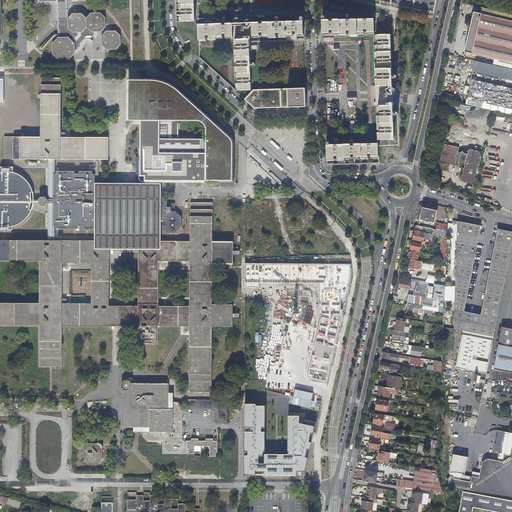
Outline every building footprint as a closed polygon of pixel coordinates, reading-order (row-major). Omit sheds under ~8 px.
[(182,0),(183,21),(193,21),(192,14),(193,14),(193,10),(192,10),(192,0),(182,0)] [(511,62),(511,20),(474,11),(465,51),(511,62)] [(68,19),(68,28),(70,30),(73,32),(80,32),(83,32),(86,28),(86,18),(81,13),(72,13),(68,18),(68,19)] [(105,17),(100,13),(91,13),(86,18),(86,28),(89,30),(91,32),(96,32),(101,31),(105,27),(105,23),(105,17)] [(374,31),(374,20),(367,21),(367,20),(364,20),(364,21),(350,21),(350,20),(347,20),(347,21),(333,22),(333,21),(330,21),(330,22),(323,22),(323,33),(340,32),(340,33),(357,32),(357,31),(374,31)] [(304,33),(303,23),(296,23),(296,22),(293,22),(293,23),(279,23),(276,23),(276,24),(263,24),(263,23),(260,23),(260,24),(253,24),(253,35),(270,34),(270,35),(287,35),(287,34),(304,33)] [(233,36),(233,25),(226,25),(226,24),(223,25),(209,26),(209,25),(206,25),(206,26),(199,26),(199,38),(209,38),(214,37),(216,37),(216,36),(233,36)] [(120,35),(115,31),(113,31),(106,31),(102,35),(102,37),(102,40),(102,45),(107,49),(116,49),(120,44),(120,35)] [(389,41),(388,34),(377,34),(378,51),(377,51),(378,85),(390,85),(390,78),(390,75),(389,61),(390,61),(390,58),(389,58),(389,44),(389,41)] [(68,36),(58,37),(52,44),(52,53),(59,59),(69,59),(75,53),(75,49),(75,47),(75,42),(71,39),(68,36)] [(247,45),(247,38),(237,39),(237,66),(237,70),(238,90),(248,90),(248,82),(249,82),(249,79),(248,79),(248,65),(249,65),(248,63),(247,50),(247,49),(248,49),(248,46),(247,45)] [(511,69),(475,61),(465,105),(511,114),(511,69)] [(108,137),(65,136),(61,136),(61,132),(61,78),(52,77),(41,77),(41,136),(4,136),(4,158),(51,159),(108,159),(108,137)] [(207,124),(206,180),(235,181),(235,140),(233,138),(177,87),(170,84),(164,81),(158,80),(153,80),(142,80),(141,81),(128,81),(127,119),(136,119),(141,120),(178,120),(201,120),(204,121),(205,122),(207,124)] [(254,89),(245,99),(255,108),(306,107),(306,88),(305,88),(299,88),(290,88),(254,89)] [(391,112),(391,105),(380,105),(381,122),(379,122),(380,139),(392,139),(392,133),(392,129),(391,129),(391,115),(392,115),(392,112),(391,112)] [(136,175),(136,183),(145,183),(145,179),(206,180),(206,138),(178,138),(178,120),(141,120),(141,132),(140,175),(136,175)] [(378,155),(378,145),(371,145),(368,145),(354,146),(354,145),(351,145),(351,146),(337,146),(337,145),(334,145),(334,146),(327,146),(327,159),(344,158),(344,156),(378,155)] [(481,154),(481,152),(479,152),(479,151),(476,151),(475,151),(475,150),(471,149),(471,150),(469,150),(469,151),(468,151),(468,153),(465,153),(464,151),(462,153),(459,152),(460,149),(442,145),(439,160),(457,164),(457,161),(459,161),(461,164),(463,162),(463,163),(465,163),(465,165),(466,166),(465,169),(464,169),(464,172),(464,175),(463,175),(462,179),(463,179),(462,180),(464,181),(464,182),(467,183),(468,182),(469,182),(469,183),(472,184),(473,183),(474,183),(475,181),(476,182),(476,178),(476,175),(477,175),(478,172),(477,171),(478,168),(479,168),(479,165),(479,164),(480,158),(481,158),(482,155),(481,154)] [(13,229),(13,225),(15,225),(18,224),(21,222),(23,221),(25,219),(28,216),(30,213),(32,210),(30,208),(30,206),(31,202),(32,200),(32,196),(31,192),(33,191),(31,186),(30,184),(28,181),(26,179),(24,176),(21,175),(18,173),(15,172),(11,171),(8,170),(4,171),(0,171),(0,229),(3,229),(13,229)] [(84,228),(95,228),(96,191),(95,191),(95,173),(93,173),(93,171),(79,171),(79,173),(74,173),(74,171),(57,171),(57,173),(54,173),(54,199),(51,199),(48,199),(46,196),(41,196),(39,198),(39,202),(39,203),(42,205),(45,205),(48,203),(51,203),(54,203),(54,225),(56,226),(56,228),(59,228),(74,228),(79,228),(79,226),(83,226),(83,228),(84,228)] [(150,240),(161,240),(161,227),(161,225),(153,225),(153,218),(152,217),(146,211),(146,206),(146,202),(152,195),(161,195),(161,193),(161,190),(161,187),(161,183),(145,183),(136,183),(117,183),(116,183),(102,183),(96,183),(96,191),(100,191),(99,225),(97,225),(97,228),(95,228),(95,236),(95,240),(103,240),(105,240),(109,240),(109,248),(115,248),(139,248),(139,240),(150,240)] [(161,225),(161,195),(152,195),(146,202),(146,206),(146,211),(152,217),(153,218),(153,225),(161,225)] [(167,201),(161,195),(161,225),(161,227),(166,232),(176,232),(182,226),(182,216),(176,210),(175,210),(175,207),(175,206),(175,203),(167,203),(167,201)] [(51,366),(62,366),(62,325),(112,325),(115,325),(125,325),(138,325),(138,344),(158,344),(158,325),(180,325),(186,325),(190,325),(190,330),(190,335),(189,391),(212,391),(212,326),(233,326),(233,303),(213,303),(213,284),(213,263),(233,263),(234,241),(213,241),(213,202),(190,202),(190,241),(161,240),(161,248),(150,248),(139,248),(139,252),(139,267),(139,272),(139,305),(127,305),(124,305),(115,305),(110,305),(110,257),(109,248),(102,248),(95,248),(95,245),(95,240),(57,240),(51,240),(0,239),(0,259),(40,260),(40,302),(0,302),(0,324),(40,325),(40,327),(40,366),(51,366)] [(437,210),(422,207),(421,207),(418,207),(417,214),(416,218),(419,219),(418,222),(434,225),(437,210)] [(509,260),(511,242),(511,231),(498,229),(481,314),(464,311),(481,225),(458,221),(455,319),(496,326),(502,293),(509,260)] [(415,230),(434,234),(435,229),(416,225),(415,230)] [(423,243),(432,244),(434,234),(415,230),(413,240),(423,242),(423,243)] [(440,248),(442,253),(441,255),(446,256),(448,237),(441,236),(440,248)] [(102,248),(109,248),(109,240),(105,240),(103,240),(95,240),(95,248),(102,248)] [(161,248),(161,240),(150,240),(139,240),(139,248),(150,248),(161,248)] [(411,249),(419,251),(421,243),(413,241),(411,249)] [(418,259),(419,251),(411,249),(409,257),(418,259)] [(421,261),(412,259),(410,267),(412,268),(414,268),(419,269),(420,266),(421,261)] [(351,264),(246,263),(246,281),(246,287),(259,287),(259,282),(320,282),(319,317),(321,318),(313,351),(315,351),(314,355),(312,354),(307,377),(326,381),(332,353),(342,310),(341,310),(341,299),(344,299),(351,273),(351,264)] [(447,266),(435,264),(435,266),(434,266),(434,267),(435,267),(434,270),(447,273),(447,266)] [(410,288),(412,280),(402,277),(400,286),(410,288)] [(415,289),(414,295),(432,298),(434,288),(430,287),(431,282),(428,282),(426,289),(422,288),(421,290),(416,289),(415,289)] [(446,286),(435,283),(434,288),(432,298),(433,298),(434,298),(445,300),(446,286)] [(425,309),(432,311),(433,304),(434,298),(433,298),(432,298),(414,295),(409,294),(407,303),(407,306),(408,306),(415,307),(425,309)] [(443,312),(445,313),(445,300),(434,298),(433,304),(432,311),(433,311),(443,312)] [(404,331),(406,319),(398,318),(396,329),(404,331)] [(454,329),(494,336),(496,326),(455,319),(454,329)] [(511,327),(502,326),(494,368),(511,371),(511,327)] [(405,341),(406,332),(393,330),(391,339),(405,341)] [(486,371),(487,371),(493,338),(458,332),(457,366),(474,369),(476,369),(479,370),(481,370),(484,371),(486,371)] [(421,356),(423,347),(403,344),(402,348),(404,348),(403,353),(421,356)] [(399,360),(400,354),(385,352),(384,357),(399,360)] [(421,359),(411,357),(410,363),(423,366),(423,361),(420,361),(421,359)] [(428,370),(443,372),(443,361),(435,360),(434,365),(429,364),(428,370)] [(388,387),(392,388),(399,389),(400,390),(403,377),(396,376),(394,376),(390,375),(388,387)] [(125,379),(122,382),(122,387),(125,390),(125,393),(125,427),(143,427),(143,435),(143,436),(148,441),(163,441),(162,453),(187,453),(187,442),(185,442),(181,438),(183,436),(183,406),(178,401),(169,401),(170,383),(133,383),(129,379),(125,379)] [(399,389),(392,388),(388,387),(380,386),(379,395),(390,397),(391,394),(398,395),(399,389)] [(186,399),(186,409),(201,409),(218,409),(218,422),(227,422),(227,399),(186,399)] [(389,401),(378,399),(376,409),(388,411),(389,401)] [(300,415),(288,415),(288,435),(288,438),(288,453),(278,453),(275,453),(265,453),(266,431),(262,431),(262,427),(266,428),(266,405),(256,405),(256,403),(245,403),(245,475),(256,475),(256,470),(260,470),(265,470),(265,475),(271,475),(297,475),(297,471),(305,471),(308,458),(306,457),(308,450),(310,450),(312,442),(312,440),(310,439),(311,436),(311,433),(314,434),(314,433),(316,422),(304,419),(303,423),(300,422),(300,415)] [(383,424),(384,415),(375,414),(373,423),(377,423),(377,425),(381,425),(381,424),(383,424)] [(382,437),(384,427),(373,426),(372,434),(376,435),(376,436),(382,437)] [(192,440),(187,440),(187,442),(187,453),(195,453),(195,446),(210,446),(210,456),(218,456),(218,440),(214,440),(213,438),(206,438),(206,440),(199,440),(199,438),(192,438),(192,440)] [(370,448),(379,449),(381,439),(371,438),(370,448)] [(89,443),(84,447),(84,457),(88,461),(98,461),(103,456),(103,448),(100,445),(98,443),(89,443)] [(511,449),(511,453),(506,452),(504,459),(499,458),(489,456),(484,460),(483,464),(481,475),(473,473),(473,474),(472,479),(454,476),(454,477),(452,477),(455,489),(463,491),(511,500),(511,449)] [(378,461),(389,463),(391,452),(379,451),(378,461)] [(451,473),(452,477),(454,477),(454,476),(472,479),(473,474),(463,472),(463,471),(466,471),(469,454),(455,451),(451,468),(454,468),(453,470),(451,469),(451,473)] [(396,485),(443,493),(437,470),(415,467),(413,481),(397,479),(396,485)] [(364,480),(381,483),(382,477),(377,476),(378,472),(365,470),(364,480)] [(368,487),(367,498),(376,499),(377,488),(368,487)] [(511,511),(511,500),(463,491),(459,511),(473,511),(474,507),(499,511),(511,511)] [(407,511),(418,511),(419,504),(422,504),(424,494),(413,492),(411,503),(409,502),(407,511)] [(200,511),(200,509),(199,509),(197,509),(193,509),(192,511),(185,511),(186,504),(179,504),(179,509),(172,509),(172,499),(165,499),(165,504),(158,504),(158,495),(151,495),(151,501),(144,500),(144,495),(141,495),(137,495),(137,500),(127,500),(127,510),(136,510),(136,511),(143,511),(144,511),(150,511),(200,511)] [(363,501),(362,509),(372,510),(374,503),(378,503),(378,500),(362,497),(362,501),(363,501)] [(113,511),(113,503),(102,503),(101,511),(113,511)]
